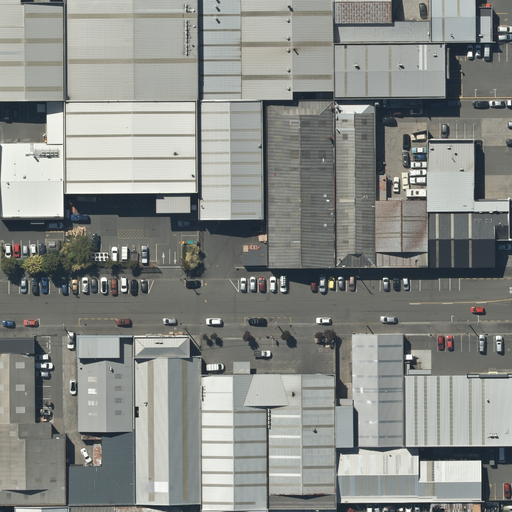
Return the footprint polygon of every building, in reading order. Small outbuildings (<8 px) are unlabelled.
[(0,0),(0,98),(61,98),(60,2),(21,3),(20,0),(0,0)] [(196,0),(64,0),(65,97),(197,96),(196,0)] [(239,0),(198,0),(199,94),(240,94),(239,0)] [(330,0),(242,0),(243,94),(331,93),(330,0)] [(392,0),(335,0),(336,26),(393,25),(392,0)] [(336,45),(431,45),(492,45),(492,13),(475,13),(475,0),(430,0),(431,25),(393,25),(336,26),(336,45)] [(446,48),(336,48),(337,104),(446,103),(446,48)] [(261,99),(199,99),(200,212),(261,212),(261,99)] [(60,100),(45,100),(46,138),(0,138),(0,212),(61,213),(60,100)] [(192,207),(192,190),(196,190),(195,100),(63,101),(63,190),(156,190),(156,208),(192,207)] [(333,101),(266,101),(267,259),(333,259),(333,101)] [(374,105),(336,106),(337,257),(375,257),(374,105)] [(470,137),(427,137),(427,205),(470,205),(470,137)] [(508,195),(473,195),(473,208),(427,209),(427,258),(492,257),(492,235),(508,235),(508,195)] [(424,197),(376,197),(377,257),(424,257),(424,197)] [(198,218),(182,218),(182,238),(198,238),(198,218)] [(78,219),(64,219),(64,238),(78,238),(78,219)] [(131,333),(131,347),(184,347),(184,332),(131,333)] [(353,443),(403,441),(402,368),(401,332),(350,333),(352,393),(353,443)] [(34,344),(0,343),(0,493),(62,494),(62,457),(62,410),(34,410),(34,344)] [(180,494),(196,494),(198,367),(197,351),(131,353),(131,426),(131,494),(180,494)] [(131,426),(131,353),(75,353),(77,427),(101,424),(131,426)] [(196,494),(264,494),(264,367),(198,367),(196,494)] [(329,494),(336,498),(333,443),(333,394),(334,367),(264,367),(264,494),(329,494)] [(511,367),(402,368),(403,441),(416,441),(511,436),(511,367)] [(333,443),(353,443),(352,393),(333,394),(333,443)] [(62,457),(62,494),(131,494),(131,426),(101,424),(100,458),(62,457)] [(353,443),(333,443),(336,498),(418,498),(417,458),(416,441),(403,441),(353,443)] [(417,458),(418,498),(480,496),(481,457),(417,458)] [(62,511),(62,494),(11,494),(10,511),(62,511)] [(179,511),(180,494),(62,494),(62,511),(179,511)] [(329,511),(329,494),(264,494),(264,511),(329,511)]
